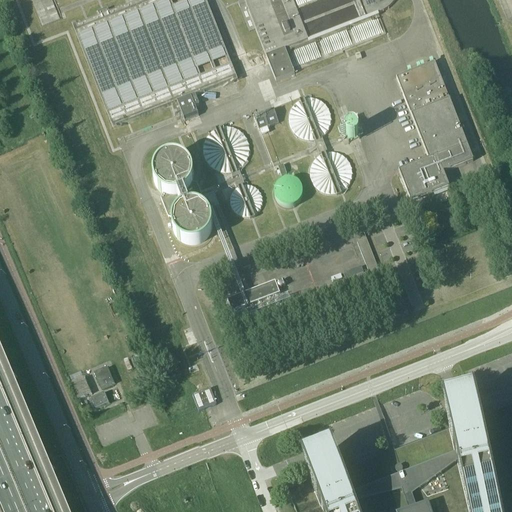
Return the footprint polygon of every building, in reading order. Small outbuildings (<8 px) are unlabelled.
[(31,0),(42,27),(59,21),(51,0),(31,0)] [(235,81),(203,0),(144,0),(109,14),(107,9),(97,13),(99,18),(73,28),(113,129),(171,106),(175,115),(181,113),(184,122),(185,122),(198,117),(195,108),(199,106),(195,96),(235,81)] [(243,0),(244,1),(238,3),(249,32),(255,30),(275,82),(294,75),(296,72),(343,54),(342,52),(386,35),(378,14),(379,13),(381,12),(383,11),(385,10),(387,9),(389,7),(391,6),(392,4),(394,2),(395,0),(243,0)] [(396,80),(395,80),(401,94),(402,94),(408,110),(428,161),(414,167),(398,173),(401,181),(410,204),(428,197),(429,196),(434,195),(447,190),(448,189),(449,189),(448,185),(444,175),(464,167),(473,163),(464,139),(463,137),(461,132),(458,124),(455,117),(449,102),(434,64),(434,65),(404,76),(402,77),(398,78),(396,79),(396,80)] [(288,119),(289,125),(292,131),(297,137),(303,140),(309,141),(316,140),(323,137),(327,132),(331,126),(332,120),(331,113),(328,107),(323,102),(317,99),(310,98),(304,99),(298,102),(293,106),(290,112),(288,119)] [(258,132),(259,132),(278,124),(274,112),(253,120),(258,132)] [(237,172),(243,168),(247,163),(249,158),(250,152),(249,146),(247,140),(243,135),(238,131),(231,128),(224,128),(217,129),(211,133),(206,138),(203,144),(202,151),(203,158),(206,164),(211,170),(217,173),(224,175),(231,175),(237,172)] [(357,150),(361,149),(363,146),(363,143),(362,140),(360,137),(357,136),(353,137),(350,139),(349,143),(350,147),(353,149),(357,150)] [(343,193),(348,188),(351,182),(353,175),(352,168),(348,162),(343,157),(337,153),(330,152),(324,153),(318,156),(314,160),(311,166),(309,172),(309,179),(312,185),(316,191),(322,195),(329,196),(336,196),(343,193)] [(175,157),(169,158),(163,160),(158,164),(154,170),(153,176),(154,183),(156,189),(161,193),(166,196),(169,197),(172,197),(175,197),(178,197),(181,196),(183,194),(186,193),(188,190),(189,188),(191,185),(192,183),(193,179),(192,173),(190,168),(186,163),(181,159),(175,157)] [(295,208),(300,204),(302,200),(303,194),(301,189),(298,185),(294,182),(289,181),(284,182),(279,185),(276,189),(275,194),(275,200),(278,205),(283,209),(289,210),(295,208)] [(200,208),(202,209),(204,204),(197,186),(192,184),(191,186),(190,187),(190,189),(189,190),(187,191),(186,193),(185,194),(183,195),(182,196),(180,196),(179,197),(177,197),(175,198),(173,198),(172,198),(170,197),(168,197),(166,197),(165,196),(163,195),(161,200),(168,219),(173,220),(174,219),(174,217),(175,215),(176,214),(178,213),(179,212),(180,210),(182,209),(183,209),(185,208),(186,207),(188,207),(190,207),(192,207),(193,207),(195,207),(197,207),(198,208),(200,208)] [(229,202),(230,208),(233,213),(238,217),(244,218),(250,218),(255,215),(259,211),(261,206),(262,201),(261,196),(258,192),(254,189),(250,187),(244,186),(238,188),(234,191),(230,196),(229,202)] [(183,245),(189,247),(196,247),(202,244),(207,240),(211,234),(212,228),(211,221),(208,215),(204,211),(202,210),(199,208),(197,208),(193,207),(190,207),(187,208),(185,209),(182,210),(180,212),(177,214),(176,216),(174,219),(172,225),(172,231),(174,237),(178,242),(183,245)] [(356,242),(368,273),(378,270),(365,238),(356,242)] [(247,293),(227,301),(232,313),(279,295),(275,283),(255,291),(247,293)] [(93,372),(100,389),(113,383),(106,367),(93,372)] [(90,393),(83,377),(70,382),(77,399),(90,393)] [(198,413),(204,411),(216,406),(210,390),(192,397),(198,413)] [(103,392),(90,397),(95,408),(108,403),(103,392)] [(500,511),(478,419),(473,397),(442,404),(449,431),(467,511),(500,511)] [(511,511),(511,405),(478,419),(500,511),(511,511)] [(467,511),(449,431),(340,473),(355,511),(418,511),(427,509),(427,511),(467,511)] [(355,511),(340,473),(331,449),(301,461),(311,485),(321,511),(355,511)] [(321,511),(311,485),(289,493),(288,493),(295,511),(321,511)]
